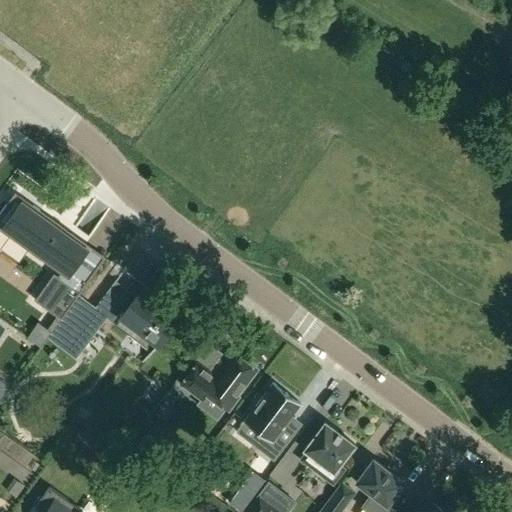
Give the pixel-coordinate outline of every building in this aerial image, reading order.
[(0,237),(24,255),(52,275),(35,299),(57,315),(47,328),(38,321),(27,337),(41,346),(83,288),(88,282),(88,281),(93,273),(105,257),(86,243),(50,218),(40,211),(40,210),(33,205),(15,193),(7,204),(6,204),(0,212),(0,237)] [(52,332),(48,337),(69,352),(89,325),(97,330),(107,316),(129,333),(135,325),(158,343),(178,316),(154,299),(158,293),(145,283),(127,307),(118,300),(127,289),(116,280),(95,307),(79,295),(52,332)] [(207,391),(231,409),(241,396),(237,393),(256,368),(234,351),(220,369),(212,362),(207,368),(198,361),(183,382),(202,397),(207,391)] [(254,444),(274,460),(289,441),(278,432),(301,402),(274,382),(245,420),(262,433),(254,444)] [(325,420),(304,448),(318,459),(312,467),(333,483),(345,468),(339,464),(355,443),(325,420)] [(357,443),(343,465),(355,472),(368,450),(357,443)] [(373,457),(356,480),(372,493),(362,505),(370,511),(388,511),(392,507),(387,503),(404,481),(373,457)] [(285,511),(295,500),(269,480),(244,511),(285,511)] [(338,511),(344,504),(355,491),(342,481),(318,511),(338,511)] [(77,511),(79,510),(48,488),(33,509),(37,511),(77,511)] [(445,511),(425,497),(414,511),(412,511),(411,511),(445,511)]
